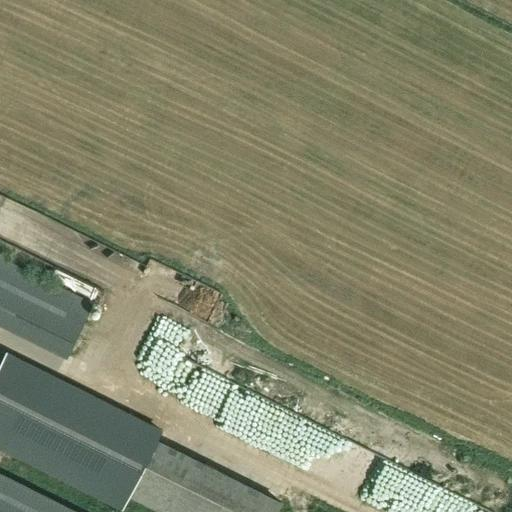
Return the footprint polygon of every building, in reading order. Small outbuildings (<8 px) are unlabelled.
[(99,270),(115,240),(12,187),(0,210),(0,222),(6,226),(0,238),(0,242),(55,271),(64,252),(99,270)] [(100,277),(110,282),(92,317),(119,331),(148,276),(125,263),(132,250),(118,243),(100,277)] [(170,283),(181,264),(153,248),(142,267),(170,283)] [(92,303),(0,258),(0,323),(66,356),(92,303)] [(159,296),(155,311),(183,318),(187,302),(159,296)] [(128,494),(155,441),(160,429),(8,353),(0,367),(0,447),(121,508),(128,494)] [(130,493),(168,511),(276,511),(283,499),(156,439),(130,493)] [(0,511),(71,511),(0,476),(0,511)]
